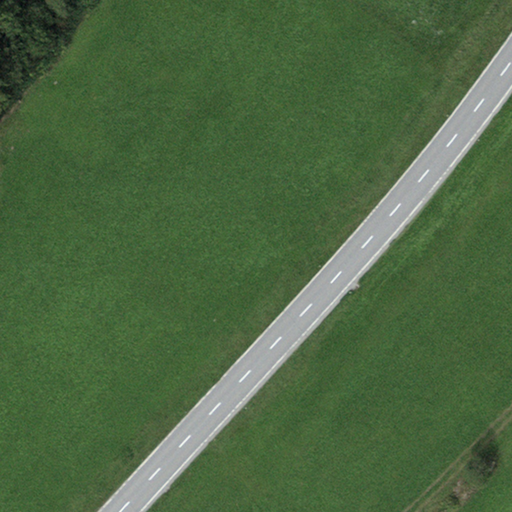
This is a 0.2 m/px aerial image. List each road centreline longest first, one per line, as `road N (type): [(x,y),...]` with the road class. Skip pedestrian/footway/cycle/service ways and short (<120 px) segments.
road 1 (primary): [(511,60),(393,210),(123,511)]
road 2 (track): [(511,418),(420,511)]
road 3 (track): [(383,221),(369,211),(276,271)]
